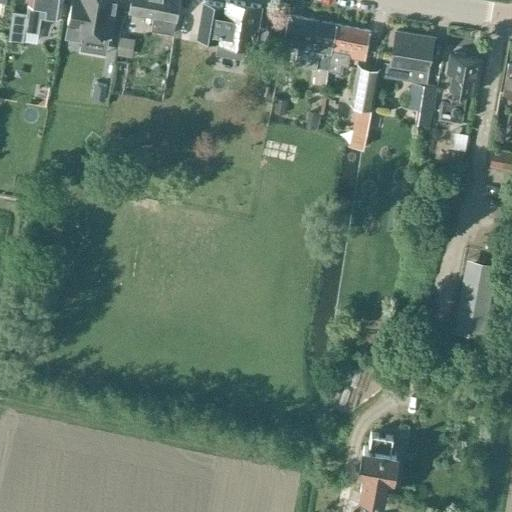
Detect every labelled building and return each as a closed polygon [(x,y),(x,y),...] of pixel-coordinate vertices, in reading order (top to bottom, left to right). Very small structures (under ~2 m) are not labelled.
[(28,0),(26,13),(13,11),(9,39),(23,41),(25,29),(38,31),(41,16),(46,17),(47,13),(61,15),(62,0),(28,0)] [(71,0),(66,37),(81,40),(83,31),(110,36),(115,0),(71,0)] [(172,20),(174,20),(177,0),(131,0),(129,12),(154,16),(151,30),(170,34),(172,20)] [(268,29),(257,27),(261,6),(229,0),(225,0),(224,3),(224,4),(218,42),(255,49),(264,51),(268,29)] [(204,1),(198,37),(202,38),(218,40),(224,4),(208,1),(204,1)] [(336,25),(324,22),(288,16),(283,44),(298,47),(297,55),(300,58),(317,61),(313,82),(325,85),(328,69),(336,25)] [(365,60),(370,31),(336,25),(328,69),(341,71),(343,56),(365,60)] [(429,71),(427,70),(433,36),(396,30),(390,61),(384,61),(382,76),(388,76),(393,77),(393,76),(427,82),(429,71)] [(132,38),(120,36),(118,53),(129,55),(132,38)] [(465,56),(465,55),(466,53),(453,51),(453,54),(450,54),(447,72),(450,73),(448,87),(453,88),(451,101),(441,100),(438,118),(463,122),(468,90),(475,92),(481,59),(465,56)] [(381,67),(369,65),(357,62),(349,102),(374,107),(381,67)] [(511,64),(508,63),(503,93),(511,94),(511,64)] [(91,87),(93,72),(76,70),(74,85),(91,87)] [(421,110),(419,124),(431,126),(437,86),(411,82),(407,107),(421,110)] [(94,83),(92,98),(104,100),(107,85),(94,83)] [(276,97),(274,112),(284,114),(286,103),(282,98),(276,97)] [(355,105),(352,122),(366,125),(369,108),(355,105)] [(318,112),(309,110),(306,126),(315,128),(318,112)] [(511,168),(511,150),(491,147),(489,165),(511,168)] [(454,152),(452,165),(462,167),(464,154),(454,152)] [(132,161),(122,161),(122,178),(132,178),(132,161)] [(395,201),(393,219),(406,220),(408,202),(395,201)] [(163,256),(161,267),(178,269),(180,258),(163,256)] [(454,331),(482,336),(494,271),(466,266),(454,331)] [(444,369),(443,385),(457,386),(457,369),(444,369)] [(398,451),(390,449),(393,436),(371,431),(368,445),(362,444),(356,471),(362,472),(359,492),(384,497),(388,477),(394,477),(398,451)]
